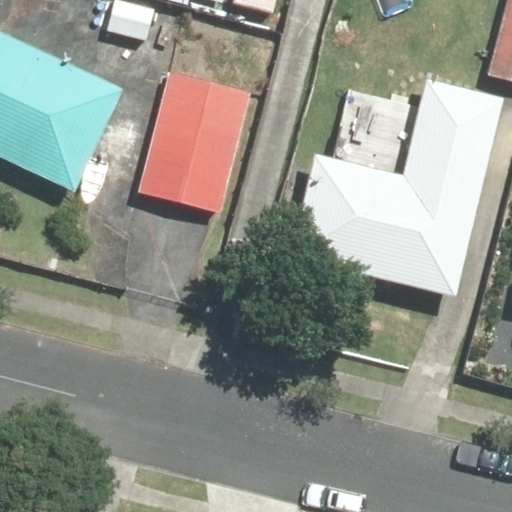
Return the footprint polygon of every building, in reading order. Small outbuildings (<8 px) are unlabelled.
[(273,0),(233,0),(232,6),(270,15),(273,0)] [(511,0),(509,0),(489,81),(511,86),(511,0)] [(118,91),(0,36),(0,177),(64,207),(118,91)] [(252,92),(168,72),(139,194),(223,214),(252,92)] [(310,154),(284,260),(454,303),(505,101),(422,81),(398,176),(310,154)]
